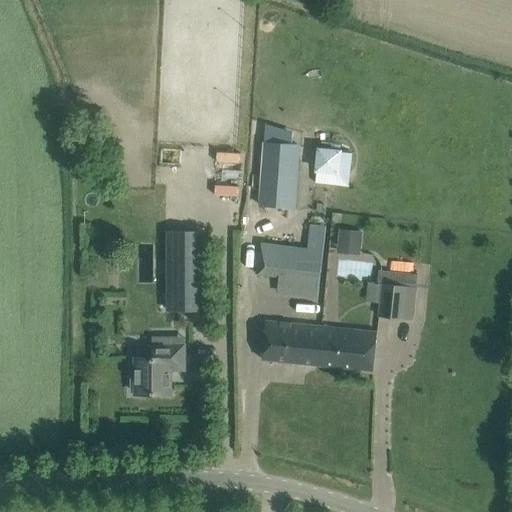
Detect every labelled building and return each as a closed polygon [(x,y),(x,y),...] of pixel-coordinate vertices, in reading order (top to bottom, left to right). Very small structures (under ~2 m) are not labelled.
[(293,209),(297,145),(265,143),(260,207),(293,209)] [(220,171),(219,198),(240,198),(241,172),(220,171)] [(340,230),(338,252),(359,254),(361,232),(340,230)] [(205,231),(165,231),(166,311),(205,311),(205,231)] [(322,251),(311,250),(261,245),(258,276),(319,282),(322,251)] [(407,274),(384,271),(379,317),(413,320),(416,287),(406,286),(407,274)] [(321,327),(266,321),(262,359),(317,365),(321,327)] [(321,327),(317,365),(373,371),(377,333),(321,327)] [(136,390),(136,394),(170,394),(169,370),(184,370),(184,345),(153,345),(153,358),(136,358),(136,376),(131,376),(131,390),(136,390)]
